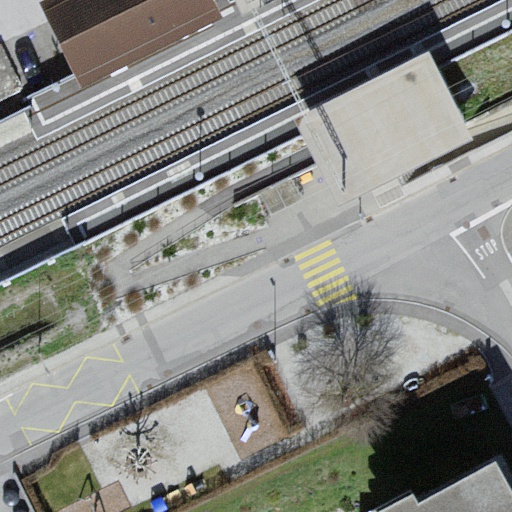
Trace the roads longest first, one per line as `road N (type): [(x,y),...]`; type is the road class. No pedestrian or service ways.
road 1 (residential): [(439,215),(0,432)]
road 2 (residential): [(439,215),(511,348)]
